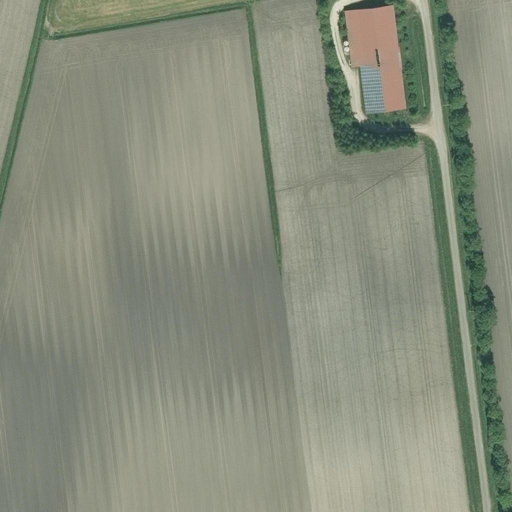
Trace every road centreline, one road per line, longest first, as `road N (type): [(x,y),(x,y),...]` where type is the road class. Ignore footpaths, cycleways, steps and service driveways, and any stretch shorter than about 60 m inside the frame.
road 1 (unclassified): [(425,0),(489,511)]
road 2 (track): [(443,141),(428,131),(375,130),(359,121),(332,18),(345,0)]
